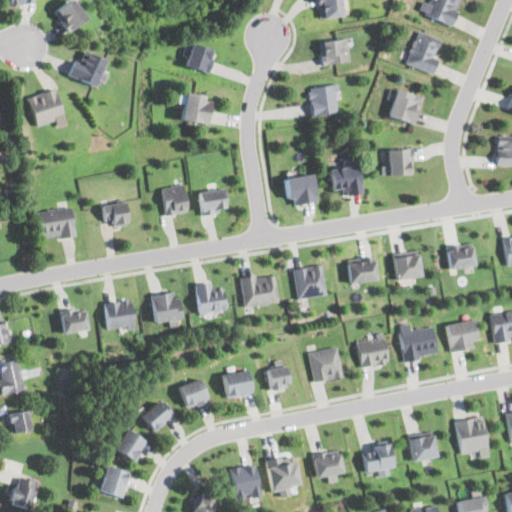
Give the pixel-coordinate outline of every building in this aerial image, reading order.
[(67,32),(84,16),(69,0),(65,0),(50,13),(67,32)] [(316,0),(320,18),(346,13),(343,0),(316,0)] [(451,24),(460,0),(425,0),(421,12),(451,24)] [(430,72),(442,40),(417,29),(404,62),(430,72)] [(318,40),(321,63),(349,59),(345,36),(318,40)] [(205,72),(211,49),(189,43),(182,65),(205,72)] [(96,85),(103,57),(74,50),(67,78),(96,85)] [(311,115),(338,110),(333,82),(306,87),(311,115)] [(414,123),(422,95),(395,87),(387,115),(414,123)] [(54,88),(26,98),(35,125),(63,116),(54,88)] [(205,123),(207,94),(181,92),(178,120),(205,123)] [(511,135),(495,135),(495,164),(511,164),(511,135)] [(385,175),(412,175),(412,148),(385,148),(385,175)] [(329,168),(332,188),(344,187),(345,194),(361,192),(357,164),(329,168)] [(314,201),(312,173),(283,175),(286,203),(314,201)] [(162,213),(185,210),(182,183),(159,186),(162,213)] [(200,213),(226,208),(222,186),(196,191),(200,213)] [(99,201),(102,225),(125,222),(122,198),(99,201)] [(40,239),(74,232),(68,206),(35,213),(40,239)] [(511,234),(502,235),(505,263),(511,262),(511,234)] [(470,242),(444,246),(447,268),(474,264),(470,242)] [(417,252),(392,255),(395,279),(421,275),(417,252)] [(348,281),(376,278),(374,254),(346,257),(348,281)] [(293,267),(296,296),(325,294),(322,264),(293,267)] [(278,300),(274,271),(240,276),(244,305),(278,300)] [(212,289),(211,280),(194,283),(199,312),(226,307),(223,287),(212,289)] [(183,322),(177,288),(150,293),(155,321),(168,319),(169,324),(183,322)] [(106,329),(133,326),(131,297),(103,300),(106,329)] [(57,310),(62,332),(88,327),(83,304),(57,310)] [(511,328),(511,307),(489,312),(494,341),(511,338),(511,329),(511,328)] [(445,324),(451,350),(477,345),(472,318),(445,324)] [(0,341),(12,339),(8,320),(0,321),(0,341)] [(436,354),(432,326),(409,330),(408,325),(398,326),(403,359),(436,354)] [(355,339),(360,366),(387,361),(383,334),(355,339)] [(340,376),(336,347),(307,350),(311,380),(340,376)] [(0,360),(0,385),(2,393),(24,388),(17,357),(0,360)] [(284,361),(265,363),(267,388),(287,386),(284,361)] [(251,392),(246,368),(221,373),(225,397),(251,392)] [(186,409),(208,399),(198,377),(176,387),(186,409)] [(139,417),(154,431),(170,414),(156,400),(139,417)] [(6,414),(11,433),(31,427),(26,408),(6,414)] [(454,419),(460,452),(477,449),(478,455),(488,454),(481,414),(454,419)] [(406,434),(411,459),(436,454),(431,429),(406,434)] [(113,448),(131,461),(144,442),(126,430),(113,448)] [(392,469),(385,440),(360,446),(366,473),(380,470),(380,471),(392,469)] [(335,479),(333,472),(341,471),(337,448),(310,453),(315,476),(324,474),(325,481),(335,479)] [(269,491),(295,487),(290,460),(264,465),(269,491)] [(255,465),(229,468),(233,499),(259,496),(255,465)] [(127,473),(105,466),(97,490),(119,497),(127,473)] [(7,501),(28,508),(36,481),(15,474),(7,501)] [(467,490),(468,497),(455,499),(456,511),(484,511),(481,488),(467,490)] [(511,511),(511,488),(503,490),(505,511),(511,511)] [(210,511),(216,501),(198,492),(188,510),(191,511),(210,511)] [(435,511),(433,503),(406,509),(406,511),(435,511)]
